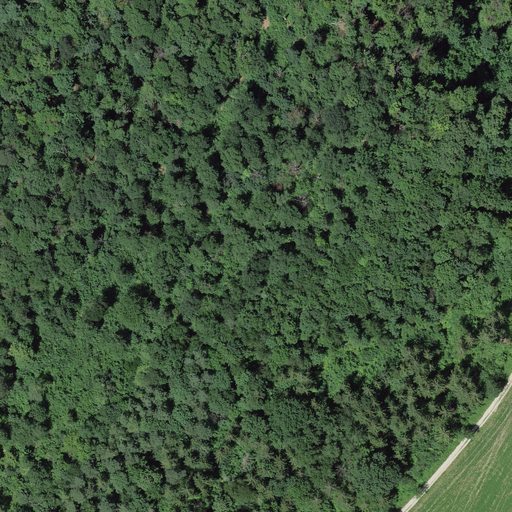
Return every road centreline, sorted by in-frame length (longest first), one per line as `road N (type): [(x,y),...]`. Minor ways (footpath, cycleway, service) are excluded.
road 1 (track): [(163,511),(260,375),(442,316),(511,206)]
road 2 (track): [(402,511),(511,378)]
